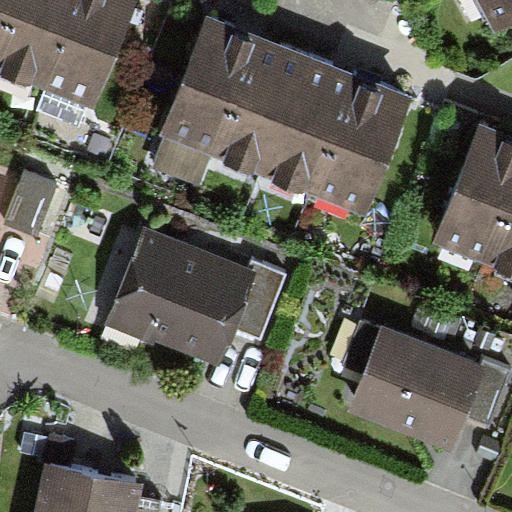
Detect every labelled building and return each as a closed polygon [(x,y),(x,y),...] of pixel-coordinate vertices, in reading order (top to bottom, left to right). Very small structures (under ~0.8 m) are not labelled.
[(116,0),(0,0),(0,63),(84,93),(116,0)] [(511,7),(511,0),(470,0),(484,23),(511,7)] [(396,96),(200,21),(156,135),(352,210),(396,96)] [(511,144),(473,129),(429,243),(511,275),(511,144)] [(48,189),(13,177),(0,213),(0,230),(30,241),(48,189)] [(241,273),(141,236),(110,320),(209,357),(223,321),(241,273)] [(244,264),(241,273),(223,321),(254,333),(276,275),(244,264)] [(470,367),(371,330),(341,409),(441,446),(452,415),(470,367)] [(474,358),(470,367),(452,415),(483,427),(505,369),(474,358)] [(127,487),(41,468),(31,511),(121,511),(124,497),(127,487)] [(154,511),(156,504),(124,497),(121,511),(154,511)]
